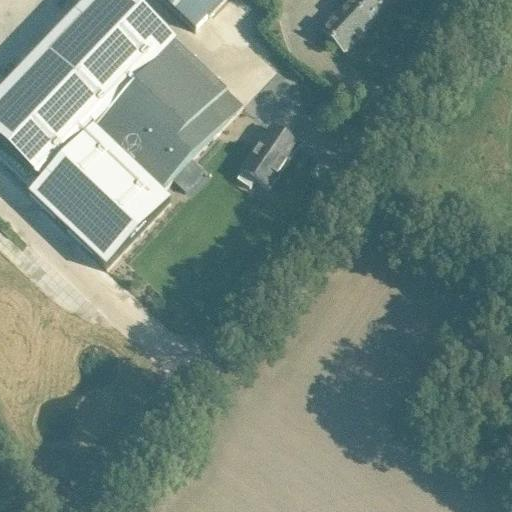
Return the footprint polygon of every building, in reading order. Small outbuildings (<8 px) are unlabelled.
[(127,0),(92,0),(0,97),(0,147),(4,151),(0,154),(0,164),(33,196),(29,200),(107,273),(170,206),(161,197),(95,134),(177,47),(127,0)] [(159,0),(195,34),(227,0),(159,0)] [(351,0),(347,4),(348,5),(371,26),(394,0),(351,0)] [(344,55),(371,26),(348,5),(321,34),(344,55)] [(177,47),(95,134),(161,197),(173,184),(192,164),(244,111),(177,47)] [(271,131),(241,175),(243,176),(237,183),(249,191),(254,184),(268,193),(297,150),(271,131)] [(192,164),(173,184),(185,195),(204,175),(192,164)]
